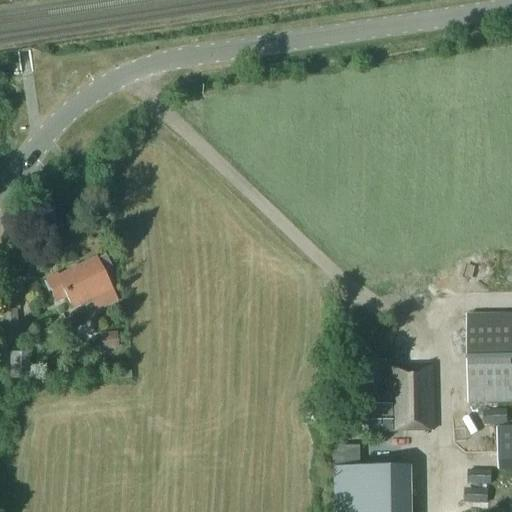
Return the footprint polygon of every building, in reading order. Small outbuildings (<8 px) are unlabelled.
[(66,297),(72,309),(91,299),(96,311),(116,301),(102,272),(111,267),(105,255),(96,259),(95,258),(57,277),(56,275),(46,280),(56,302),(66,297)] [(0,329),(18,328),(15,296),(0,297),(0,329)] [(511,314),(468,315),(469,403),(511,402),(511,314)] [(107,347),(117,346),(116,334),(106,335),(107,347)] [(9,353),(10,379),(31,378),(31,352),(9,353)] [(383,361),(356,361),(356,396),(369,396),(369,431),(432,431),(431,366),(387,367),(387,395),(383,395),(383,361)] [(511,426),(497,427),(498,462),(511,461),(511,426)] [(332,469),(358,469),(358,447),(332,448),(332,469)] [(333,511),(395,511),(395,468),(332,469),(333,511)]
